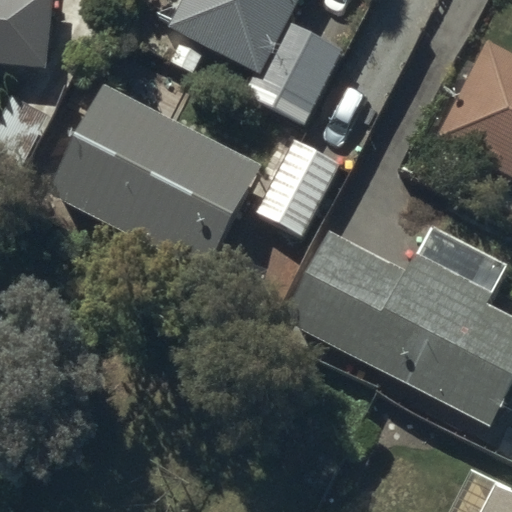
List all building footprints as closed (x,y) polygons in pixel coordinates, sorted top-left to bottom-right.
[(0,0),(0,73),(48,78),(54,0),(0,0)] [(194,0),(174,39),(260,84),(304,0),(194,0)] [(345,62),(295,35),(256,105),(306,132),(345,62)] [(206,62),(184,51),(175,68),(197,79),(206,62)] [(511,64),(489,53),(438,150),(511,188),(511,64)] [(268,182),(109,100),(54,205),(212,288),(268,182)] [(341,173),(299,152),(264,224),(306,245),(341,173)] [(411,284),(335,245),(288,335),(492,440),(511,400),(511,327),(491,317),(497,306),(420,267),(411,284)] [(511,432),(510,431),(496,457),(511,466),(511,432)] [(343,470),(318,456),(300,489),(325,503),(343,470)] [(511,511),(511,506),(501,501),(495,511),(511,511)]
